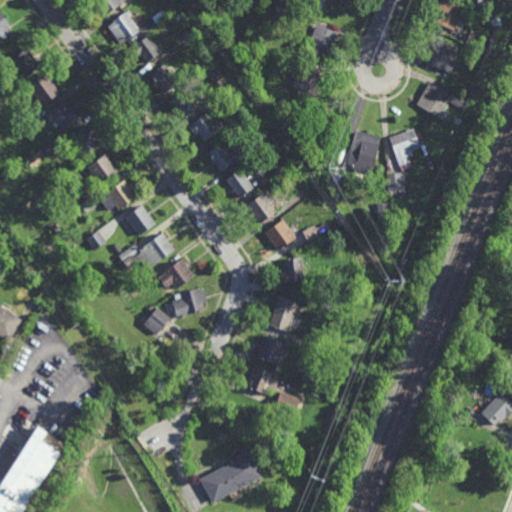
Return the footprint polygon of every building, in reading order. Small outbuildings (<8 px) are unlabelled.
[(123,0),(118,4),(119,5),(105,15),(104,14),(100,18),(93,8),(97,5),(93,0),(123,0)] [(191,0),(197,7),(193,10),(187,3),(191,0)] [(305,9),(299,6),(302,0),(308,3),(305,9)] [(452,30),(433,22),(442,0),(447,0),(462,6),(452,30)] [(487,10),(482,8),(483,8),(475,5),(477,0),(483,0),(490,2),(487,10)] [(170,13),(167,8),(176,2),(179,7),(170,13)] [(287,19),(274,9),(279,3),(292,14),(287,19)] [(495,12),(490,10),(493,3),(498,5),(495,12)] [(295,18),(291,12),(299,6),(303,12),(295,18)] [(126,40),(125,40),(117,45),(106,28),(110,25),(109,23),(127,11),(131,16),(128,18),(138,32),(126,40)] [(156,25),(151,18),(161,11),(166,17),(156,25)] [(0,12),(10,27),(8,28),(12,34),(0,42),(0,12)] [(177,22),(173,17),(179,12),(183,17),(177,22)] [(501,27),(484,22),(487,15),(503,20),(501,27)] [(327,58),(309,51),(312,42),(309,41),(315,25),(336,33),(327,58)] [(485,52),(465,43),(469,32),(490,41),(485,52)] [(180,49),(175,42),(185,34),(190,41),(180,49)] [(160,54),(146,64),(139,55),(136,57),(129,48),(133,46),(134,47),(147,37),(160,54)] [(452,73),(430,65),(440,41),(458,48),(455,57),(457,58),(452,73)] [(22,81),(15,70),(12,73),(6,64),(26,49),(39,68),(22,81)] [(163,95),(149,76),(163,66),(177,85),(163,95)] [(186,82),(180,74),(192,66),(198,74),(186,82)] [(213,84),(205,72),(214,66),(223,77),(213,84)] [(296,101),(291,74),(313,70),(318,97),(296,101)] [(42,106),(28,88),(44,76),(58,94),(42,106)] [(471,91),(465,88),(468,83),(473,86),(471,91)] [(441,89),(443,86),(447,89),(445,92),(452,96),(444,109),(451,113),(446,122),(421,107),(434,85),(441,89)] [(461,106),(450,101),(455,91),(466,97),(461,106)] [(182,121),(168,103),(182,92),(196,111),(182,121)] [(66,110),(69,109),(77,121),(60,133),(58,130),(55,131),(48,121),(50,120),(48,117),(49,116),(48,113),(62,104),(66,110)] [(329,143),(311,124),(326,109),(344,127),(329,143)] [(214,136),(217,140),(208,146),(205,142),(203,143),(196,134),(193,136),(187,129),(205,115),(218,133),(214,136)] [(458,125),(453,121),(457,116),(462,119),(458,125)] [(23,133),(19,128),(27,122),(31,127),(23,133)] [(412,151),(408,152),(411,160),(410,161),(412,166),(401,170),(394,150),(393,150),(389,139),(390,139),(389,136),(413,127),(420,146),(412,148),(412,151)] [(95,145),(84,154),(76,143),(72,145),(68,139),(83,128),(95,145)] [(376,155),(361,151),(358,165),(347,162),(350,149),(351,150),(355,130),(381,135),(376,155)] [(221,170),(208,151),(222,142),(235,161),(221,170)] [(117,170),(100,182),(87,165),(100,156),(99,155),(101,154),(102,155),(105,153),(117,170)] [(33,167),(28,160),(37,154),(41,161),(33,167)] [(277,176),(273,170),(281,165),(284,171),(277,176)] [(241,197),(226,178),(241,168),(255,186),(241,197)] [(341,186),(327,180),(331,171),(345,176),(341,186)] [(388,190),(387,173),(403,172),(404,189),(388,190)] [(136,195),(118,208),(116,204),(108,209),(101,199),(110,193),(107,190),(118,182),(118,181),(120,179),(121,181),(124,178),(136,195)] [(335,199),(331,195),(335,190),(339,194),(335,199)] [(275,198),(271,201),(278,210),(265,220),(266,221),(263,223),(262,222),(259,224),(246,205),(264,192),(266,194),(270,191),(275,198)] [(85,210),(79,203),(89,195),(94,202),(85,210)] [(343,205),(337,201),(340,196),(346,201),(343,205)] [(378,226),(377,202),(387,201),(388,225),(378,226)] [(156,222),(139,234),(126,215),(137,207),(136,206),(138,205),(139,206),(143,203),(156,222)] [(278,250),(265,232),(283,218),(297,237),(278,250)] [(318,230),(316,224),(322,221),(325,227),(318,230)] [(308,241),(303,230),(315,224),(320,235),(308,241)] [(94,250),(86,238),(99,229),(106,241),(94,250)] [(175,249),(148,269),(140,259),(138,261),(134,255),(124,262),(119,255),(135,243),(140,249),(157,236),(157,235),(159,233),(160,234),(163,232),(175,249)] [(117,253),(113,246),(117,243),(121,250),(117,253)] [(282,282),(281,272),(286,271),(285,259),(302,257),(305,280),(282,282)] [(177,288),(173,282),(166,288),(158,277),(165,272),(164,271),(182,258),(195,275),(177,288)] [(142,291),(137,283),(149,275),(154,283),(142,291)] [(199,290),(204,288),(208,301),(203,303),(205,310),(184,316),(184,317),(182,318),(182,316),(177,318),(175,311),(173,312),(172,307),(174,306),(173,300),(176,299),(175,294),(199,287),(199,290)] [(288,331),(270,325),(279,295),(298,301),(288,331)] [(10,340),(0,334),(0,303),(11,310),(9,312),(22,319),(10,340)] [(157,334),(145,325),(157,308),(169,317),(157,334)] [(289,356),(283,354),(279,365),(258,356),(266,335),(286,344),(285,346),(292,348),(289,356)] [(306,347),(296,343),(299,335),(309,339),(306,347)] [(480,349),(476,343),(484,338),(488,344),(480,349)] [(275,391),(269,388),(266,395),(246,387),(254,365),(275,373),(273,377),(280,379),(275,391)] [(314,383),(312,382),(311,384),(302,380),(305,372),(317,376),(314,383)] [(295,415),(275,408),(281,392),(300,399),(295,415)] [(511,412),(507,418),(506,416),(501,421),(499,420),(495,424),(482,412),(500,392),(511,403),(511,412)] [(41,441),(60,454),(28,502),(22,511),(0,511),(0,483),(1,482),(38,427),(46,432),(41,441)] [(213,504),(200,479),(230,463),(229,461),(249,450),(264,477),(213,504)]
